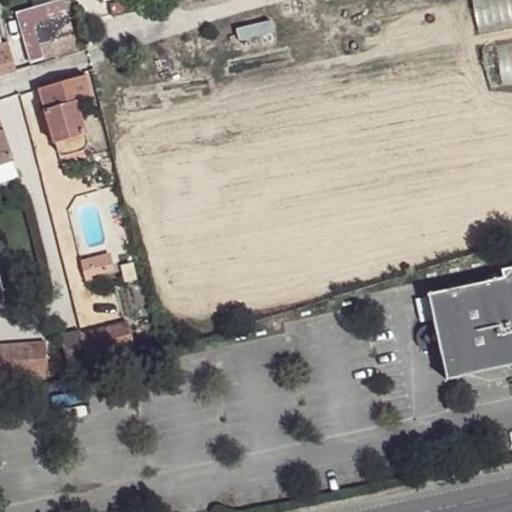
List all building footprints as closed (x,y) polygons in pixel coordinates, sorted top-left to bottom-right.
[(60,0),(51,0),(16,10),(30,59),(41,56),(32,21),(64,11),(60,0)] [(64,11),(32,21),(41,56),(44,55),(45,57),(75,47),(64,11)] [(0,44),(0,75),(17,71),(8,42),(0,44)] [(40,89),(56,143),(58,152),(66,155),(85,150),(88,143),(87,134),(76,101),(92,97),(86,75),(40,89)] [(0,164),(14,160),(15,159),(0,117),(0,164)] [(0,184),(20,177),(14,160),(0,164),(0,184)] [(111,257),(82,264),(85,276),(114,269),(111,257)] [(429,293),(448,380),(511,365),(511,267),(503,269),(504,278),(429,293)] [(128,322),(82,335),(89,359),(135,347),(128,322)] [(82,332),(62,337),(69,367),(89,361),(89,359),(82,335),(82,332)] [(0,346),(0,376),(42,374),(49,373),(47,343),(0,346)] [(0,385),(43,383),(42,374),(0,376),(0,385)]
